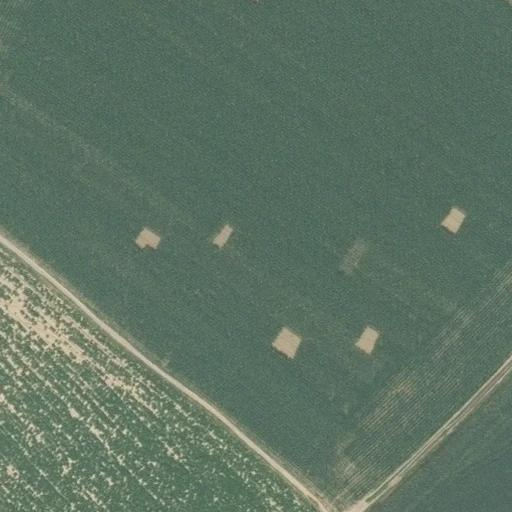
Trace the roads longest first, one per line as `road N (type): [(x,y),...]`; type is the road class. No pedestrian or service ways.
road 1 (track): [(297,511),(0,239)]
road 2 (track): [(511,375),(372,511)]
